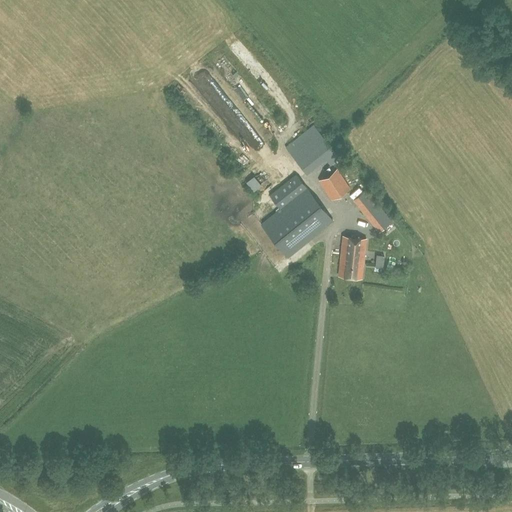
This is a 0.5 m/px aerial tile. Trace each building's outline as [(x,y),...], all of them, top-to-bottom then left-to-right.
[(319,127),(315,122),(285,146),(306,173),(324,159),(330,167),(341,158),(317,129),(319,127)] [(331,199),(350,188),(337,168),(319,180),(331,199)] [(270,196),(271,197),(280,208),(261,224),(288,257),(333,220),(296,175),(270,196)] [(379,232),(392,221),(367,189),(353,199),(379,232)] [(362,277),(366,239),(343,236),(338,275),(362,277)]
